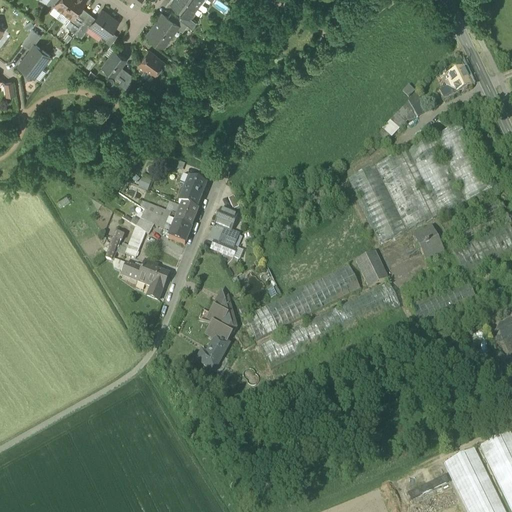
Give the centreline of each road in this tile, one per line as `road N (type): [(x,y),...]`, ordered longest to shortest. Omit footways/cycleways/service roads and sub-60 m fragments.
road 1 (residential): [(0,449),(152,356),(221,174),(277,97),(389,0)]
road 2 (secondary): [(511,142),(445,0)]
